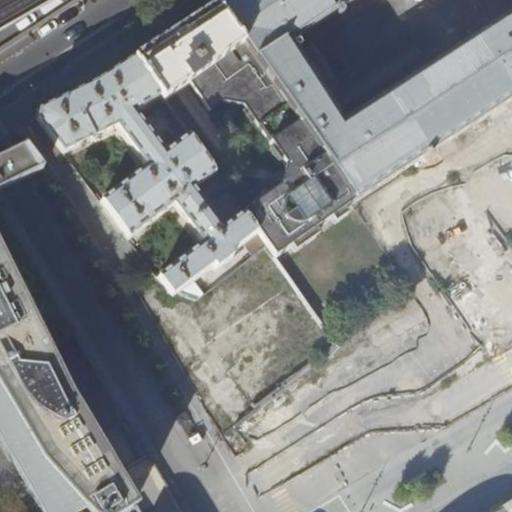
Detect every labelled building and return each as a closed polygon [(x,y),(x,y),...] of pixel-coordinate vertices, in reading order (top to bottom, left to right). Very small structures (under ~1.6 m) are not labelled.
[(511,0),(228,0),(216,8),(243,46),(354,204),(352,205),(353,206),(509,104),(511,101),(511,0)] [(286,167),(283,188),(244,215),(257,235),(266,247),(274,258),(276,256),(351,207),(350,206),(352,205),(354,204),(243,46),(216,8),(200,18),(161,44),(134,61),(161,99),(163,102),(190,84),(210,113),(228,100),(229,97),(241,99),(241,103),(286,167)] [(161,99),(134,61),(97,85),(88,89),(53,106),(39,113),(37,121),(62,153),(116,127),(145,168),(99,203),(127,241),(173,206),(202,245),(157,280),(171,298),(176,295),(212,268),(215,272),(228,263),(230,265),(233,263),(231,260),(232,259),(229,255),(257,235),(244,215),(243,215),(223,229),(193,191),(215,175),(189,138),(166,155),(137,116),(161,99)] [(51,101),(53,106),(88,89),(87,87),(82,86),(51,101)] [(21,152),(0,162),(0,410),(19,441),(60,511),(129,511),(129,510),(126,511),(110,511),(99,492),(152,460),(0,209),(0,192),(15,185),(43,171),(25,148),(20,150),(21,152)] [(249,403),(307,357),(287,332),(229,377),(249,403)]
